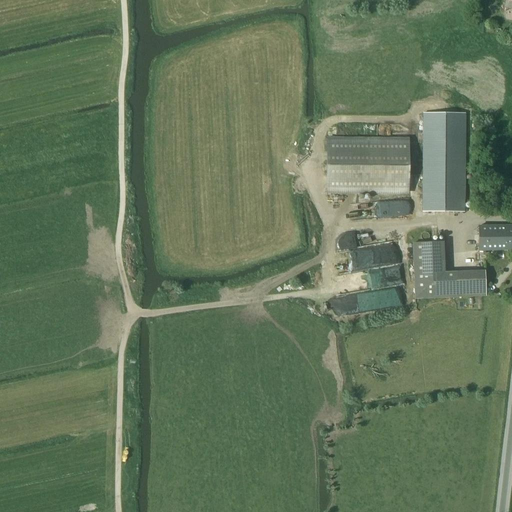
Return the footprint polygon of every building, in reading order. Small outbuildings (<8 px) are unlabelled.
[(422,114),(422,123),(422,212),(464,213),(465,114),(422,114)] [(326,193),(408,193),(408,140),(327,139),(326,193)] [(410,216),(409,201),(349,206),(350,221),(410,216)] [(511,226),(504,226),(504,227),(478,227),(478,251),(511,249),(511,226)] [(443,243),(412,244),(414,299),(484,296),(483,272),(444,273),(443,243)] [(397,246),(334,255),(337,276),(356,273),(359,292),(328,296),(331,317),(402,307),(399,287),(403,286),(400,266),(397,246)]
